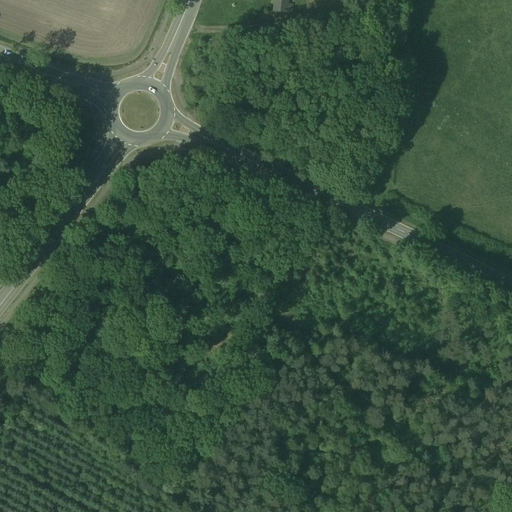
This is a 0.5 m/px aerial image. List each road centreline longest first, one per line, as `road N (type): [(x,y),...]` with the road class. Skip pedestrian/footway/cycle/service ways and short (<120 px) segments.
road 1 (tertiary): [(165,122),(511,284)]
road 2 (tertiary): [(125,136),(0,306)]
road 3 (tertiary): [(0,54),(113,100)]
